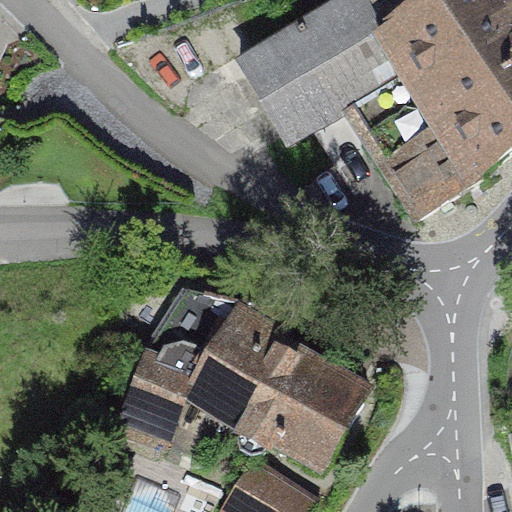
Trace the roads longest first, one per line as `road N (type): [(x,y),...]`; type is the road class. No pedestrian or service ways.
road 1 (residential): [(364,258),(149,119),(21,0)]
road 2 (residential): [(364,258),(172,232),(0,238)]
road 3 (residential): [(451,285),(457,388),(448,443)]
